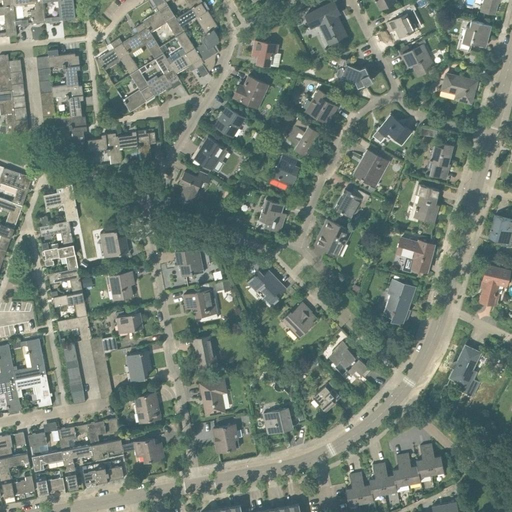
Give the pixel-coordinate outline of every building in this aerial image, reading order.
[(13,0),(14,5),(35,3),(35,10),(31,10),(32,23),(45,22),(45,18),(43,2),(43,0),(13,0)] [(43,0),(43,2),(60,0),(62,20),(75,18),(74,5),(72,6),(71,0),(43,0)] [(153,0),(159,10),(143,20),(144,22),(149,31),(165,21),(176,37),(185,32),(181,27),(176,18),(166,2),(164,0),(153,0)] [(375,0),(381,10),(396,2),(394,0),(375,0)] [(495,14),(498,0),(482,0),(480,10),(495,14)] [(202,1),(192,8),(176,18),(181,27),(196,18),(204,32),(203,33),(202,33),(202,34),(201,35),(201,36),(201,37),(200,38),(200,39),(201,40),(201,41),(201,42),(202,43),(202,44),(195,48),(203,61),(217,52),(213,45),(216,43),(218,41),(219,38),(218,35),(214,29),(218,27),(207,9),(206,10),(202,3),(203,2),(202,1)] [(346,35),(336,14),(340,13),(334,1),(305,15),(311,26),(319,22),(329,43),(346,35)] [(414,29),(407,13),(415,9),(412,2),(396,10),(399,17),(387,22),(390,30),(396,28),(400,36),(414,29)] [(0,6),(0,15),(4,15),(6,32),(0,32),(0,36),(7,36),(17,35),(16,25),(16,21),(14,5),(3,6),(0,6)] [(486,46),(492,25),(471,20),(469,27),(466,26),(462,42),(471,45),(472,42),(481,45),(486,46)] [(149,31),(144,22),(135,27),(139,32),(122,42),(129,53),(145,43),(155,59),(163,53),(162,51),(159,47),(149,31)] [(204,63),(203,61),(195,48),(185,32),(176,37),(186,53),(170,63),(176,73),(192,63),(195,68),(204,63)] [(129,53),(122,42),(119,37),(111,43),(114,48),(97,58),(103,68),(120,58),(130,75),(139,69),(129,53)] [(276,52),(278,44),(255,40),(252,54),(260,55),(259,63),(269,65),(272,51),(276,52)] [(426,68),(433,64),(423,44),(402,54),(408,66),(412,64),(418,76),(428,72),(426,68)] [(75,53),(59,55),(58,49),(48,50),(49,56),(49,62),(50,66),(58,65),(58,68),(65,67),(67,84),(79,83),(77,67),(80,67),(78,55),(75,55),(75,53)] [(182,83),(179,79),(176,73),(170,63),(163,53),(155,59),(165,76),(149,86),(154,94),(155,96),(172,85),(171,84),(174,82),(177,86),(182,83)] [(0,91),(12,90),(11,84),(11,78),(10,72),(9,66),(9,60),(8,54),(0,55),(0,91)] [(37,64),(49,62),(49,56),(36,57),(37,64)] [(353,66),(349,58),(345,60),(341,58),(338,65),(343,67),(345,71),(342,77),(355,82),(358,87),(372,80),(365,66),(360,69),(353,66)] [(139,69),(141,74),(148,70),(145,65),(139,69)] [(149,86),(141,74),(139,69),(130,75),(140,91),(124,101),(130,111),(147,100),(147,99),(154,94),(149,86)] [(471,102),(476,81),(446,73),(442,88),(457,92),(456,98),(471,102)] [(262,97),(268,84),(248,75),(242,88),(238,86),(233,96),(250,104),(255,94),(262,97)] [(70,115),(82,114),(80,97),(83,97),(82,85),(79,85),(79,83),(67,84),(52,86),(52,92),(53,96),(61,95),(61,98),(68,97),(70,115)] [(332,114),(337,106),(327,100),(329,95),(319,89),(311,101),(313,102),(308,111),(325,121),(330,113),(332,114)] [(12,96),(12,91),(12,90),(0,91),(0,108),(1,114),(5,114),(5,121),(6,125),(0,126),(0,130),(7,133),(16,132),(16,126),(15,120),(14,114),(14,108),(13,102),(12,96)] [(14,108),(26,107),(25,100),(13,102),(14,108)] [(233,137),(245,117),(227,106),(215,125),(233,137)] [(82,116),(82,114),(70,115),(55,117),(56,122),(56,127),(64,126),(65,128),(72,127),(74,146),(85,145),(84,128),(87,127),(85,116),(82,116)] [(402,125),(393,118),(394,117),(391,114),(378,130),(385,136),(389,132),(402,143),(412,131),(403,124),(402,125)] [(307,156),(311,148),(310,147),(319,132),(298,119),(286,138),(297,144),(294,148),(307,156)] [(118,136),(120,147),(138,145),(138,152),(141,152),(142,160),(152,159),(149,132),(146,132),(146,129),(132,131),(132,134),(118,136)] [(121,162),(120,147),(118,136),(116,136),(116,133),(104,134),(104,137),(87,139),(89,150),(107,148),(107,155),(110,155),(111,163),(121,162)] [(212,169),(226,147),(208,136),(194,158),(212,169)] [(448,164),(453,145),(445,143),(444,147),(434,145),(430,160),(433,161),(430,173),(446,178),(450,165),(448,164)] [(383,170),(388,161),(367,149),(361,159),(364,160),(355,175),(361,178),(361,179),(372,185),(381,169),(383,170)] [(292,187),(296,178),(295,177),(300,166),(293,163),(295,158),(283,152),(272,175),(284,181),(283,183),(292,187)] [(197,177),(184,171),(179,183),(185,185),(179,198),(191,203),(202,180),(209,182),(211,176),(200,171),(197,177)] [(2,172),(0,178),(0,182),(18,188),(13,202),(22,205),(32,177),(23,174),(21,179),(2,172)] [(67,221),(69,220),(79,219),(72,183),(62,185),(63,191),(44,195),(46,207),(63,203),(67,221)] [(436,215),(439,205),(435,204),(439,189),(418,184),(415,193),(420,194),(414,216),(430,221),(432,214),(436,215)] [(370,197),(354,188),(351,193),(345,190),(335,207),(341,211),(340,211),(350,217),(361,199),(367,202),(370,197)] [(173,197),(167,195),(164,203),(170,204),(173,197)] [(0,197),(0,207),(10,211),(5,224),(14,228),(22,205),(13,202),(0,197)] [(280,232),(286,213),(282,212),(284,204),(266,198),(259,219),(273,223),(271,229),(280,232)] [(509,247),(510,247),(511,247),(511,246),(511,240),(511,241),(511,240),(511,235),(511,218),(495,214),(489,237),(497,240),(496,243),(509,247)] [(339,256),(351,231),(327,219),(315,244),(339,256)] [(69,220),(67,221),(39,226),(41,236),(61,232),(63,242),(64,246),(74,244),(69,220)] [(14,228),(5,224),(0,222),(0,233),(2,234),(0,238),(0,247),(6,250),(14,228)] [(383,232),(387,234),(389,232),(391,227),(385,225),(383,232)] [(118,236),(117,229),(101,232),(104,249),(106,248),(108,255),(129,251),(125,235),(118,236)] [(418,242),(401,237),(396,253),(414,258),(411,267),(427,271),(434,244),(419,240),(418,242)] [(74,244),(64,246),(59,247),(53,248),(50,249),(44,250),(46,259),(45,260),(46,265),(54,264),(53,260),(52,260),(52,258),(66,256),(68,270),(78,268),(74,244)] [(195,251),(194,247),(175,251),(178,264),(180,264),(182,276),(193,274),(192,271),(203,269),(199,251),(195,251)] [(507,286),(510,271),(487,265),(483,279),(485,280),(480,300),(496,305),(502,284),(507,286)] [(78,268),(68,270),(49,273),(50,283),(70,280),(73,293),(83,291),(78,268)] [(273,275),(274,275),(269,270),(263,275),(258,270),(253,275),(254,275),(251,278),(248,281),(258,290),(272,305),(279,298),(278,297),(286,289),(273,275)] [(113,298),(132,295),(130,280),(134,279),(132,271),(109,275),(113,298)] [(93,286),(91,277),(82,279),(84,288),(93,286)] [(404,283),(392,279),(387,293),(392,295),(389,302),(388,301),(383,315),(392,318),(391,320),(403,325),(408,308),(406,307),(413,285),(404,282),(404,283)] [(215,283),(216,289),(217,291),(224,290),(224,292),(231,291),(230,280),(215,283)] [(212,299),(210,290),(209,284),(198,286),(199,291),(184,294),(186,308),(194,307),(196,317),(218,313),(215,299),(212,299)] [(83,291),(73,293),(58,296),(53,297),(55,307),(75,303),(77,317),(87,315),(83,291)] [(309,313),(306,309),(307,308),(301,303),(290,314),(288,313),(283,318),(300,335),(313,322),(312,321),(315,317),(310,312),(309,313)] [(119,332),(143,327),(140,311),(116,316),(119,332)] [(82,340),(90,339),(92,338),(87,315),(77,317),(58,320),(60,330),(79,326),(82,340)] [(386,331),(383,335),(388,340),(391,336),(386,331)] [(115,335),(102,338),(103,342),(104,349),(105,353),(118,350),(115,335)] [(217,365),(211,335),(194,338),(196,352),(195,353),(196,359),(198,359),(199,367),(206,366),(206,367),(217,365)] [(92,338),(90,339),(91,345),(103,342),(102,338),(101,337),(92,338)] [(14,370),(16,380),(46,374),(39,338),(21,341),(21,346),(27,345),(30,360),(33,359),(35,366),(18,369),(14,370)] [(350,351),(348,348),(349,347),(343,341),(336,348),(337,349),(329,358),(336,365),(334,366),(342,374),(347,369),(352,373),(356,369),(364,377),(371,370),(361,360),(362,359),(353,350),(352,350),(351,350),(350,351)] [(63,350),(75,348),(74,342),(66,343),(62,344),(63,350)] [(103,342),(91,345),(92,351),(104,349),(103,342)] [(4,372),(0,372),(0,382),(16,380),(14,370),(12,363),(9,344),(0,345),(0,365),(3,365),(4,372)] [(469,395),(475,382),(470,374),(481,352),(465,344),(457,359),(458,362),(455,363),(454,366),(454,369),(450,378),(458,382),(461,392),(469,395)] [(75,348),(63,350),(65,356),(76,354),(75,348)] [(104,349),(92,351),(93,357),(105,355),(105,353),(104,349)] [(144,356),(143,351),(124,354),(128,379),(131,378),(131,380),(147,377),(146,369),(151,368),(148,355),(144,356)] [(76,354),(65,356),(66,362),(78,360),(76,354)] [(105,355),(93,357),(94,363),(106,361),(105,355)] [(78,360),(66,362),(67,368),(79,366),(78,360)] [(106,361),(94,363),(95,369),(107,366),(106,361)] [(79,366),(67,368),(68,374),(80,372),(79,366)] [(107,366),(95,369),(97,375),(108,372),(107,366)] [(80,372),(68,374),(69,380),(81,378),(80,372)] [(108,372),(97,375),(98,381),(110,379),(108,372)] [(46,374),(16,380),(19,396),(23,396),(21,388),(33,386),(34,394),(37,393),(39,406),(52,404),(46,374)] [(81,378),(69,380),(70,386),(82,384),(81,378)] [(206,414),(224,411),(220,393),(226,392),(223,378),(200,383),(206,414)] [(110,379),(98,381),(99,387),(111,385),(110,379)] [(16,380),(0,382),(0,392),(5,391),(8,391),(9,398),(6,398),(9,412),(21,409),(19,396),(16,380)] [(326,412),(335,403),(335,402),(341,397),(333,388),(336,385),(331,380),(315,395),(321,402),(319,404),(326,412)] [(82,384),(70,386),(72,392),(83,390),(82,384)] [(112,390),(100,392),(101,398),(113,396),(112,390)] [(155,404),(153,393),(135,396),(140,421),(160,417),(157,403),(155,404)] [(263,413),(268,433),(278,430),(277,428),(292,425),(287,408),(263,413)] [(87,423),(91,444),(99,443),(98,434),(106,433),(104,420),(87,423)] [(46,429),(59,428),(58,421),(46,422),(46,429)] [(218,451),(239,447),(235,424),(213,428),(218,451)] [(60,439),(62,450),(70,448),(68,440),(76,438),(74,426),(58,429),(58,430),(60,439)] [(28,435),(32,456),(40,454),(39,445),(47,444),(45,432),(28,435)] [(0,457),(12,455),(10,447),(12,446),(10,434),(0,435),(0,457)] [(153,438),(134,441),(136,449),(137,455),(144,454),(145,461),(164,457),(161,442),(155,444),(153,438)] [(123,448),(122,444),(121,439),(99,443),(91,444),(93,454),(94,459),(104,457),(102,452),(123,448)] [(432,443),(426,444),(431,474),(444,471),(441,456),(434,457),(432,443)] [(93,454),(91,444),(70,448),(62,450),(63,459),(64,465),(74,463),(73,458),(93,454)] [(431,474),(426,444),(420,445),(422,459),(416,460),(417,465),(419,476),(420,476),(431,474)] [(62,450),(40,454),(32,456),(35,471),(45,468),(43,463),(63,459),(62,450)] [(0,457),(0,470),(0,473),(10,471),(9,466),(29,462),(27,452),(12,455),(0,457)] [(419,476),(417,465),(411,466),(408,453),(403,454),(408,483),(421,481),(420,476),(419,476)] [(408,483),(403,454),(396,455),(399,468),(393,469),(394,474),(396,486),(408,483)] [(394,474),(388,476),(385,462),(379,463),(385,493),(397,491),(396,486),(394,474)] [(74,463),(64,465),(69,488),(78,486),(74,463)] [(385,493),(379,463),(373,464),(376,478),(370,479),(370,484),(373,495),(385,493)] [(109,483),(108,480),(106,469),(105,466),(102,467),(96,468),(96,470),(84,473),(86,485),(98,482),(99,485),(109,483)] [(122,466),(106,469),(108,480),(124,477),(122,466)] [(10,471),(0,473),(5,496),(35,490),(32,475),(25,476),(26,480),(12,483),(10,471)] [(373,495),(370,484),(364,485),(362,472),(356,473),(362,502),(374,500),(373,495)] [(362,502),(356,473),(350,474),(352,487),(346,488),(349,504),(362,502)] [(65,489),(63,477),(47,480),(46,477),(37,479),(40,494),(65,489)] [(444,503),(445,511),(458,511),(457,501),(444,503)] [(289,505),(290,511),(300,511),(299,503),(289,505)] [(432,511),(445,511),(444,503),(432,505),(432,511)]
